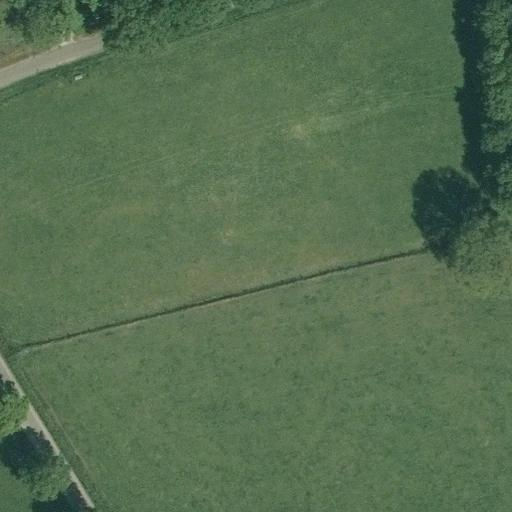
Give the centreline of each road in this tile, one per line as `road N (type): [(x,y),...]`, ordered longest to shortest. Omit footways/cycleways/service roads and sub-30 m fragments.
road 1 (unclassified): [(239,0),(0,83)]
road 2 (unclassified): [(77,511),(0,377)]
